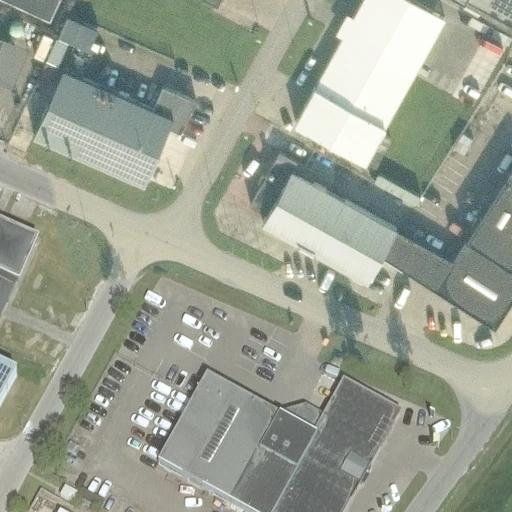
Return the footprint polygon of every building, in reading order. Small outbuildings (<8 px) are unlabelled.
[(6,0),(49,19),(57,0),(6,0)] [(294,123),(364,162),(375,167),(391,138),(380,132),(444,18),(411,0),(362,0),(350,21),(346,19),(341,29),(345,32),(294,123)] [(511,0),(468,0),(511,24),(511,0)] [(65,41),(55,37),(45,59),(55,63),(65,41)] [(162,86),(152,108),(62,68),(33,135),(144,183),(169,125),(176,129),(180,127),(195,101),(162,86)] [(315,171),(296,161),(278,151),(249,204),(266,214),(262,223),(366,281),(396,228),(310,180),(315,171)] [(381,255),(433,288),(494,327),(511,299),(511,163),(459,247),(453,258),(396,228),(381,255)] [(0,228),(0,302),(27,241),(0,228)] [(0,404),(15,377),(0,370),(0,404)] [(326,418),(304,407),(274,416),(206,379),(157,466),(240,511),(342,511),(396,415),(344,386),(326,418)] [(76,495),(64,489),(60,497),(72,504),(76,495)]
